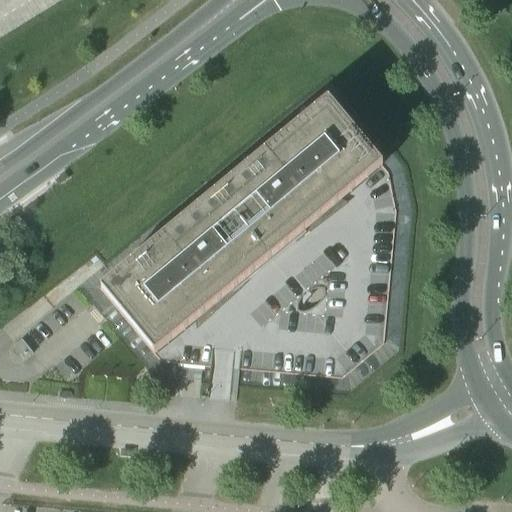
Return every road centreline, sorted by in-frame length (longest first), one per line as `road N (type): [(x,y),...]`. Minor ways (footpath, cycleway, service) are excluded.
road 1 (tertiary): [(356,0),(409,50),(455,137),(467,202),(458,305),(478,388)]
road 2 (tertiary): [(511,382),(491,323),(502,220),(488,129),(453,53),(411,0)]
road 3 (secondary): [(0,187),(239,0)]
road 4 (unclassified): [(291,443),(0,414)]
